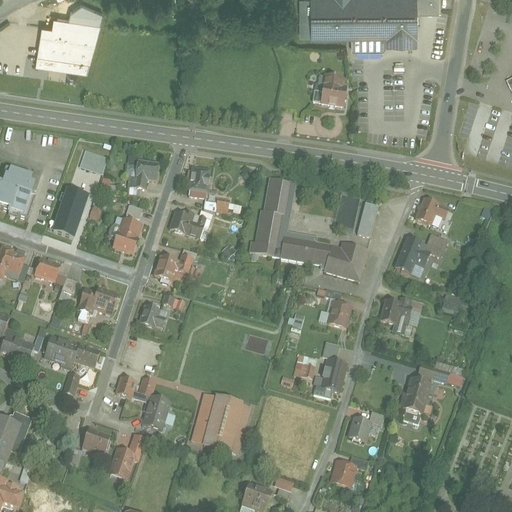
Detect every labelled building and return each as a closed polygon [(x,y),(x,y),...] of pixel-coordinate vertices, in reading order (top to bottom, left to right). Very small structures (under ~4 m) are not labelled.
[(310,0),(311,39),(346,39),(353,39),(353,52),(384,52),(387,48),(387,45),(420,44),(419,15),(440,14),(440,0),(310,0)] [(54,29),(43,27),(36,67),(50,69),(88,75),(100,33),(102,26),(78,22),(55,19),(54,29)] [(474,60),(481,61),(484,49),(477,48),(474,60)] [(322,105),(322,106),(346,110),(348,93),(340,92),(342,81),(326,79),(325,86),(322,105)] [(322,105),(325,86),(317,85),(314,104),(322,105)] [(102,177),(108,161),(87,154),(81,170),(102,177)] [(162,165),(139,162),(137,181),(138,181),(136,190),(150,192),(151,183),(159,184),(162,165)] [(34,173),(8,164),(3,178),(1,177),(0,179),(0,210),(28,219),(36,195),(31,194),(36,180),(32,179),(34,173)] [(214,173),(195,170),(190,199),(207,201),(208,192),(211,193),(214,173)] [(136,190),(138,181),(137,181),(130,180),(128,196),(149,199),(150,192),(136,190)] [(249,254),(273,258),(281,260),(284,239),(318,245),(319,239),(288,233),(297,186),(289,184),(269,181),(263,214),(261,214),(255,244),(251,244),(249,254)] [(108,183),(106,193),(116,195),(118,185),(108,183)] [(74,240),(88,199),(66,191),(52,233),(74,240)] [(211,193),(208,192),(207,201),(205,211),(216,213),(219,200),(220,194),(211,193)] [(359,198),(341,193),(333,227),(352,231),(359,198)] [(452,210),(424,199),(415,221),(432,228),(437,216),(447,220),(452,210)] [(230,202),(219,200),(216,213),(228,215),(229,211),(230,206),(230,202)] [(376,206),(363,203),(355,234),(368,237),(376,206)] [(130,207),(126,216),(141,221),(144,211),(130,207)] [(100,220),(103,212),(95,209),(92,217),(100,220)] [(201,213),(199,218),(213,222),(214,217),(201,213)] [(189,220),(175,215),(170,231),(207,242),(213,222),(199,218),(190,215),(189,220)] [(144,226),(124,219),(114,250),(135,257),(140,242),(138,241),(144,226)] [(423,253),(432,257),(442,261),(449,244),(431,237),(427,247),(425,247),(423,253)] [(342,250),(333,248),(318,245),(284,239),(281,260),(327,268),(326,274),(361,285),(371,252),(343,244),(342,250)] [(425,247),(408,239),(394,271),(412,278),(417,266),(423,253),(425,247)] [(478,243),(472,241),(470,247),(476,249),(478,243)] [(14,253),(2,249),(0,253),(0,280),(4,282),(8,271),(22,276),(27,261),(13,256),(14,253)] [(198,255),(184,251),(181,259),(187,261),(183,273),(191,276),(198,255)] [(423,253),(417,266),(427,270),(432,257),(423,253)] [(179,263),(161,257),(154,278),(163,280),(172,283),(179,263)] [(63,268),(41,260),(38,271),(35,277),(56,285),(63,268)] [(35,277),(38,271),(30,269),(28,275),(35,277)] [(80,283),(68,279),(63,292),(72,295),(75,296),(80,283)] [(460,285),(451,282),(449,290),(457,293),(460,285)] [(121,298),(99,290),(98,294),(87,291),(79,312),(82,313),(92,317),(94,312),(114,319),(121,298)] [(69,304),(72,295),(63,292),(60,300),(69,304)] [(334,303),(341,305),(343,297),(327,293),(325,300),(325,301),(334,303)] [(460,299),(449,296),(444,315),(460,319),(462,312),(469,314),(472,303),(460,299)] [(180,301),(165,297),(162,306),(178,310),(180,301)] [(398,305),(387,302),(382,323),(395,326),(392,335),(403,337),(406,326),(411,302),(400,300),(398,305)] [(411,302),(406,326),(417,328),(422,305),(411,302)] [(341,305),(334,303),(328,326),(347,330),(353,308),(341,305)] [(162,311),(145,306),(140,326),(156,331),(157,329),(164,331),(167,321),(160,319),(162,311)] [(92,317),(82,313),(79,322),(89,326),(92,317)] [(0,315),(0,339),(4,341),(5,338),(11,319),(0,315)] [(304,323),(295,320),(291,333),(301,336),(304,323)] [(91,328),(84,326),(81,334),(88,337),(91,328)] [(33,349),(36,350),(40,351),(48,332),(41,329),(33,349)] [(33,349),(5,338),(4,341),(0,351),(0,353),(8,357),(7,359),(29,368),(36,350),(33,349)] [(81,349),(52,340),(45,361),(73,370),(75,365),(81,349)] [(81,349),(75,365),(97,372),(103,353),(82,345),(81,349)] [(328,361),(338,364),(341,349),(327,345),(323,360),(328,361)] [(317,360),(300,356),(295,376),(312,381),(317,360)] [(315,396),(325,398),(327,391),(341,394),(348,366),(338,364),(328,361),(324,379),(317,378),(315,385),(318,386),(315,396)] [(422,366),(418,381),(435,386),(447,390),(449,385),(452,376),(422,366)] [(70,374),(63,393),(74,397),(81,378),(70,374)] [(465,380),(452,376),(449,385),(462,389),(465,380)] [(293,390),(295,382),(284,379),(282,387),(293,390)] [(418,381),(411,379),(407,393),(403,392),(398,408),(407,411),(422,415),(426,416),(435,386),(418,381)] [(138,385),(122,380),(116,397),(132,402),(133,398),(135,392),(138,385)] [(139,396),(151,400),(152,398),(156,384),(144,380),(140,393),(139,396)] [(140,393),(135,392),(133,398),(150,403),(151,400),(139,396),(140,393)] [(246,405),(218,397),(217,398),(205,395),(191,443),(232,455),(246,405)] [(176,405),(152,398),(151,400),(150,403),(143,427),(167,434),(176,405)] [(422,415),(407,411),(405,420),(419,425),(422,415)] [(12,422),(0,417),(0,476),(5,478),(14,454),(20,456),(33,421),(15,414),(12,422)] [(373,414),(371,420),(383,424),(385,418),(373,414)] [(373,424),(355,418),(348,439),(367,445),(373,424)] [(113,437),(91,429),(83,451),(105,459),(113,437)] [(70,438),(60,435),(56,445),(66,449),(70,438)] [(136,436),(130,452),(139,456),(144,457),(150,441),(136,436)] [(130,452),(119,448),(109,474),(129,481),(139,456),(130,452)] [(203,458),(188,453),(183,471),(197,476),(203,458)] [(352,457),(350,464),(358,467),(368,470),(371,463),(352,457)] [(350,464),(338,460),(331,482),(351,489),(358,467),(350,464)] [(38,466),(26,462),(19,481),(31,485),(38,466)] [(296,484),(279,478),(276,489),(292,494),(296,484)] [(0,511),(4,511),(7,506),(22,511),(27,494),(21,492),(22,490),(10,486),(11,484),(0,479),(0,511)] [(269,511),(275,494),(250,486),(243,507),(256,511),(269,511)]
